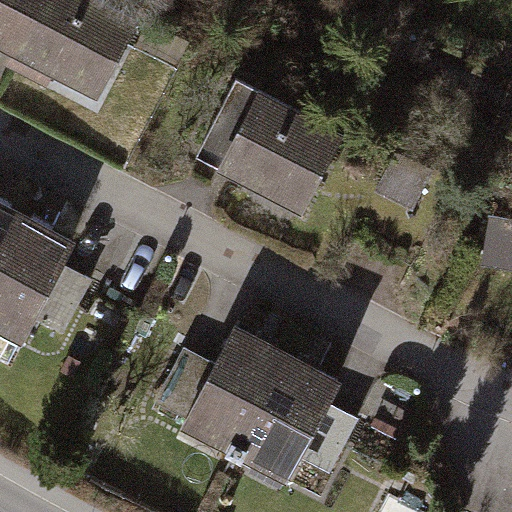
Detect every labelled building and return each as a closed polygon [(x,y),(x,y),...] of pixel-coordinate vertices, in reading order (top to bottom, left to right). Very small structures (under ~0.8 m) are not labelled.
[(95,0),(0,0),(0,56),(96,102),(136,19),(95,0)] [(248,89),(206,169),(298,217),(340,137),(248,89)] [(0,339),(22,352),(41,318),(63,330),(89,283),(63,268),(76,245),(0,203),(0,339)] [(511,227),(487,224),(478,276),(511,281),(511,227)] [(184,346),(156,402),(185,417),(178,428),(288,483),(301,458),(331,473),(361,419),(329,403),(342,379),(234,323),(213,362),(184,346)]
